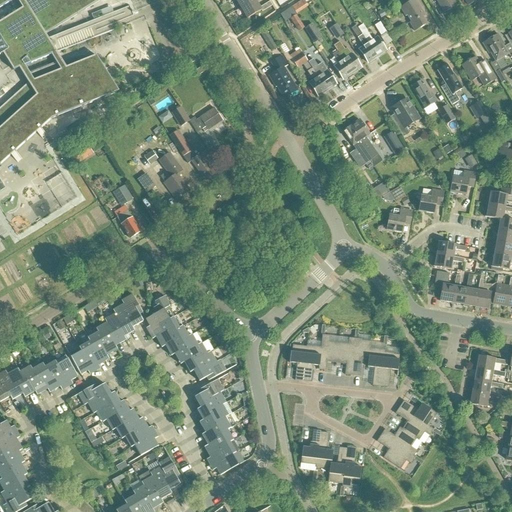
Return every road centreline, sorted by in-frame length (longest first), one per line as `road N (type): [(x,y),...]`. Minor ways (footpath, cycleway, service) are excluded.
road 1 (residential): [(289,143),(511,4)]
road 2 (residential): [(113,372),(29,423),(43,482),(71,511)]
road 3 (tertiary): [(157,262),(122,268),(0,344)]
road 4 (residential): [(312,389),(316,416),(366,444),(392,406),(383,396),(356,393)]
road 5 (unclassified): [(289,143),(202,0)]
road 6 (residential): [(181,434),(190,429),(186,388),(152,350),(132,351),(113,372)]
road 7 (residential): [(157,262),(159,246),(262,165)]
road 8 (tertiary): [(215,498),(268,453),(257,389)]
road 9 (unclassified): [(246,338),(343,248)]
